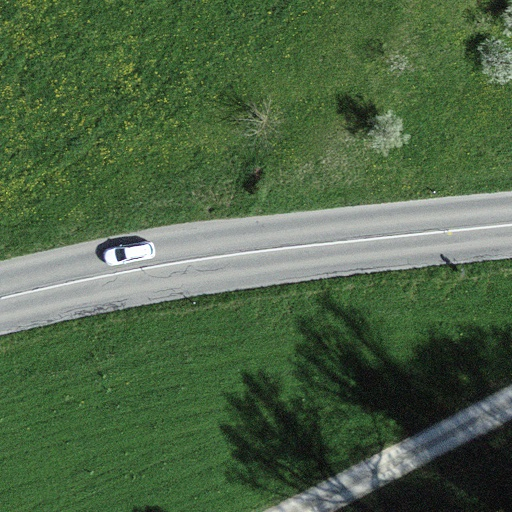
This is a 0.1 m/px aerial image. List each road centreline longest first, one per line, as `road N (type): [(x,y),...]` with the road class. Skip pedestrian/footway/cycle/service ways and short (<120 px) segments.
road 1 (primary): [(0,300),(182,262),(511,224)]
road 2 (unclassified): [(511,397),(287,511)]
